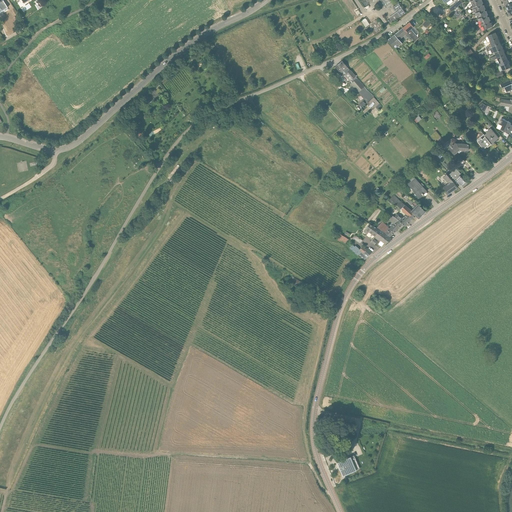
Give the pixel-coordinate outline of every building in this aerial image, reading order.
[(394,5),(393,5),(397,2),(396,0),(376,0),(374,2),(375,4),(377,3),(379,6),(380,5),(381,8),(384,6),(386,10),(387,10),(388,12),(394,7),(393,6),(394,5)] [(459,0),(449,9),(452,12),(463,2),(461,0),(459,0)] [(477,13),(485,10),(486,9),(484,5),(483,6),(482,4),(474,7),(473,7),(474,10),(475,9),(477,13)] [(392,23),(401,17),(406,13),(401,7),(396,11),(397,12),(389,18),(390,20),(391,21),(392,23)] [(480,18),(487,15),(488,15),(486,11),(486,12),(485,10),(477,13),(475,13),(476,16),(478,15),(478,16),(479,16),(480,18)] [(482,24),(490,21),(489,17),(488,17),(487,15),(480,18),(478,19),(479,22),(480,21),(481,22),(482,24)] [(490,21),(482,24),(480,25),(481,27),(483,27),(484,30),(493,27),(491,23),(490,23),(490,21)] [(403,28),(411,38),(414,42),(418,39),(411,30),(414,27),(410,23),(403,28)] [(391,38),(399,46),(402,44),(399,40),(403,36),(406,39),(408,38),(409,39),(411,38),(403,28),(391,38)] [(490,42),(498,39),(495,33),(487,36),(490,42)] [(395,49),(399,46),(391,38),(388,41),(395,49)] [(486,48),(487,50),(500,44),(498,39),(490,42),(491,45),(488,46),(489,47),(486,48)] [(492,54),(495,53),(503,50),(500,44),(487,50),(487,52),(490,50),(492,54)] [(493,60),(495,59),(505,55),(503,50),(495,53),(496,56),(491,58),(492,58),(489,60),(490,62),(493,60)] [(499,64),(508,60),(505,55),(495,59),(496,62),(498,61),(499,64)] [(508,60),(499,64),(497,65),(500,72),(502,71),(511,67),(508,60)] [(335,67),(341,74),(343,72),(345,74),(342,77),(348,84),(349,85),(350,85),(358,93),(368,103),(366,104),(372,110),(379,104),(373,97),(374,97),(368,91),(350,71),(342,61),(335,67)] [(500,72),(494,74),(497,80),(504,77),(502,71),(500,72)] [(511,83),(510,80),(500,85),(502,88),(504,87),(506,92),(511,90),(511,91),(511,90),(511,83)] [(145,99),(148,103),(156,96),(153,92),(145,99)] [(509,107),(508,112),(511,112),(511,100),(510,100),(510,101),(501,99),(500,106),(509,107)] [(502,126),(500,130),(509,134),(511,130),(511,125),(510,125),(511,123),(501,119),(498,124),(502,126)] [(469,139),(473,135),(469,129),(464,133),(469,139)] [(484,135),(485,137),(491,144),(492,145),(494,144),(494,143),(499,138),(490,129),(486,132),(487,133),(484,135)] [(488,147),(491,144),(485,137),(482,139),(481,138),(478,141),(484,149),(487,146),(488,147)] [(451,145),(448,147),(454,154),(459,150),(468,150),(469,144),(457,143),(456,143),(452,139),(448,142),(451,145)] [(456,168),(448,176),(453,181),(456,179),(456,180),(461,186),(466,182),(460,176),(458,176),(462,173),(456,168)] [(438,183),(440,186),(438,187),(443,193),(452,186),(448,181),(449,180),(446,176),(438,183)] [(409,189),(411,191),(413,190),(418,196),(421,194),(423,195),(423,194),(426,191),(422,187),(423,185),(421,183),(420,184),(415,178),(407,185),(410,188),(409,189)] [(411,211),(416,215),(419,218),(425,211),(417,204),(414,202),(409,198),(407,201),(414,208),(411,211)] [(411,211),(404,205),(400,210),(406,215),(411,220),(412,219),(416,215),(411,211)] [(406,215),(402,218),(396,214),(394,217),(402,224),(404,227),(411,220),(406,215)] [(402,224),(394,217),(393,216),(389,220),(393,224),(389,228),(383,222),(377,227),(390,237),(402,224)] [(379,230),(369,223),(363,232),(367,235),(369,232),(375,236),(375,237),(379,230)] [(390,238),(379,230),(375,237),(385,244),(390,238)] [(340,234),(337,238),(345,243),(348,238),(340,234)] [(360,244),(362,240),(354,235),(352,238),(360,244)] [(359,254),(360,255),(366,249),(362,246),(359,250),(358,249),(359,249),(356,246),(354,247),(352,245),(350,247),(351,247),(349,249),(357,256),(359,254)] [(366,249),(360,255),(365,259),(371,253),(366,248),(366,249)] [(353,455),(336,463),(342,477),(356,471),(352,462),(353,455)]
